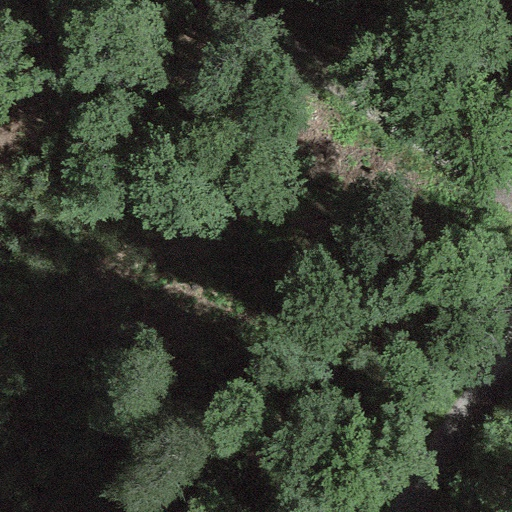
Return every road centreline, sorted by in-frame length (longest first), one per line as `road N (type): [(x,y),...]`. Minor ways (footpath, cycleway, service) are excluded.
road 1 (track): [(511,198),(191,0)]
road 2 (track): [(395,511),(495,328),(511,318)]
